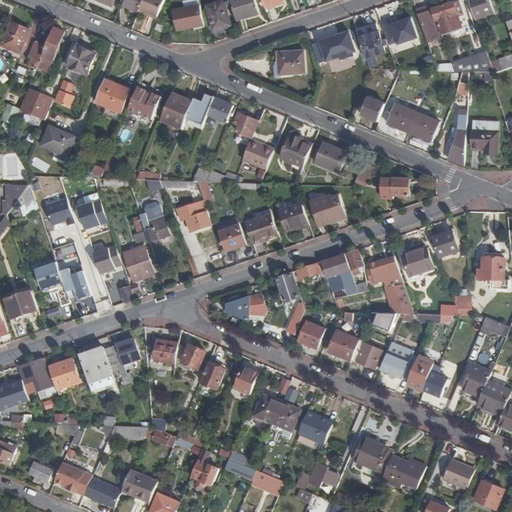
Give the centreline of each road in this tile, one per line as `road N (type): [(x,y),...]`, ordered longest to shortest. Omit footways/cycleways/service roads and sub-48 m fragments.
road 1 (residential): [(511,454),(189,319),(173,299)]
road 2 (residential): [(173,299),(450,205),(471,181)]
road 3 (residential): [(190,64),(471,181)]
road 4 (residential): [(370,0),(190,64)]
road 5 (residential): [(0,357),(173,299)]
road 6 (residential): [(37,0),(190,64)]
